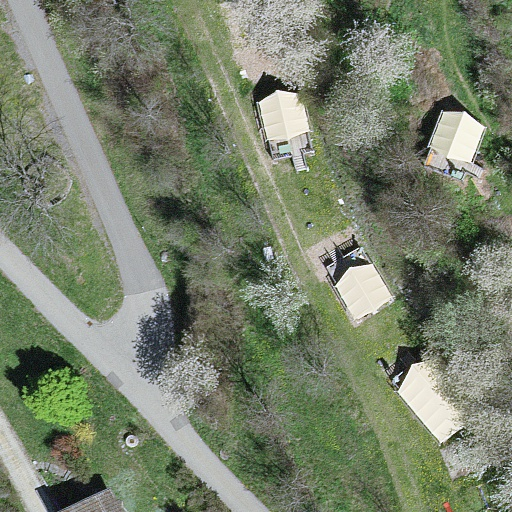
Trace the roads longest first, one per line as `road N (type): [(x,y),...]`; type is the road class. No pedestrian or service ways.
road 1 (unclassified): [(118,367),(142,342),(149,312),(143,284),(13,0)]
road 2 (unclassified): [(251,511),(118,367)]
road 3 (unclassified): [(118,367),(0,246)]
